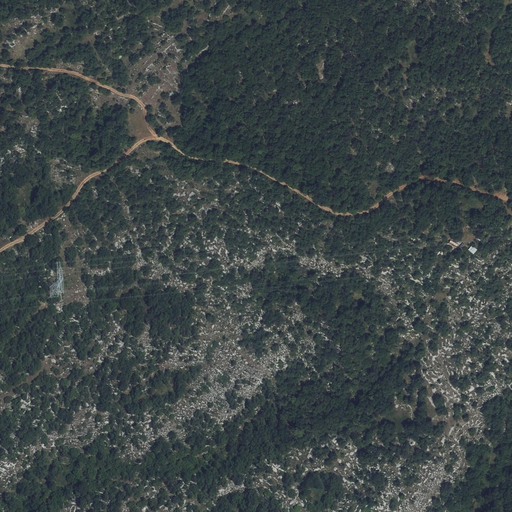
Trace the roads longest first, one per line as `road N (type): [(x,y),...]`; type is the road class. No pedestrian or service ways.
road 1 (track): [(161,140),(190,157),(245,164),(341,215),(361,214),(428,177),(511,199)]
road 2 (track): [(0,252),(58,215),(88,178),(135,145),(161,140)]
road 3 (track): [(161,140),(139,100),(63,68),(0,64)]
